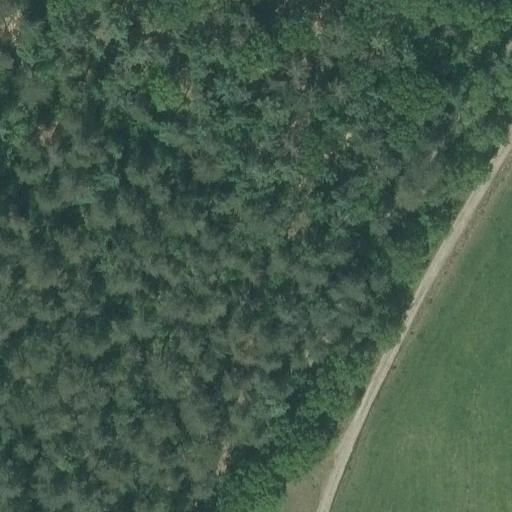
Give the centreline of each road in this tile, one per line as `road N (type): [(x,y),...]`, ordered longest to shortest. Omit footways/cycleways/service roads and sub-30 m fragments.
road 1 (track): [(511,39),(390,213),(362,225),(266,227),(231,444),(196,511)]
road 2 (track): [(322,511),(436,259),(511,137)]
